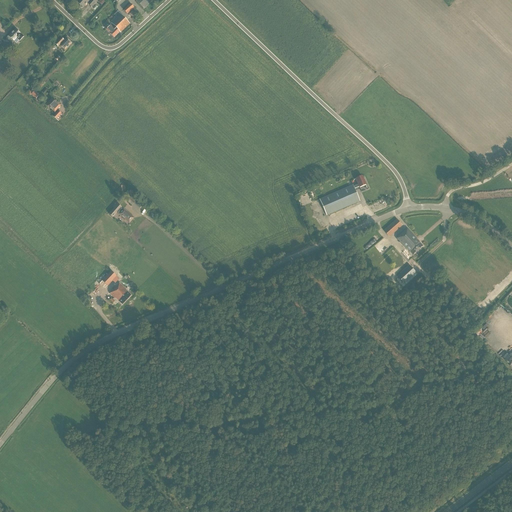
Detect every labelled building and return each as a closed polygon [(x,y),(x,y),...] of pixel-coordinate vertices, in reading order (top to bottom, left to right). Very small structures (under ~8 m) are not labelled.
[(98,0),(92,0),(90,2),(88,0),(78,0),(77,2),(80,5),(80,6),(80,7),(80,8),(81,8),(82,8),(83,8),(87,4),(92,7),(98,0)] [(153,0),(135,0),(144,9),(153,0)] [(131,4),(124,10),(127,14),(134,8),(131,4)] [(114,37),(120,32),(121,33),(130,24),(121,14),(120,14),(118,11),(114,15),(117,18),(111,23),(115,27),(114,29),(111,26),(106,30),(110,34),(114,37)] [(15,29),(9,36),(7,38),(12,43),(17,38),(20,41),(24,37),(15,29)] [(68,40),(65,42),(64,41),(64,40),(62,38),(56,44),(58,47),(60,45),(61,46),(61,47),(65,51),(72,44),(68,40)] [(32,90),(28,93),(31,96),(32,94),(36,99),(35,100),(39,103),(43,99),(41,97),(38,100),(37,98),(39,96),(34,92),(32,90)] [(57,110),(61,106),(54,100),(52,98),(46,104),(49,106),(48,106),(57,114),(54,117),(56,119),(59,121),(64,115),(62,114),(59,111),(58,111),(57,110)] [(356,179),(358,184),(354,186),(353,185),(320,200),(327,216),(360,201),(355,189),(359,187),(360,188),(366,185),(362,176),(356,179)] [(127,201),(132,205),(137,199),(133,195),(127,201)] [(135,204),(140,209),(143,205),(139,201),(135,204)] [(124,209),(123,209),(121,208),(122,207),(118,204),(109,214),(113,217),(117,212),(119,214),(129,224),(134,218),(124,209)] [(384,231),(390,237),(399,229),(402,226),(397,220),(384,231)] [(417,239),(407,229),(397,238),(409,252),(410,252),(413,255),(423,246),(420,243),(419,243),(416,240),(417,239)] [(411,265),(402,274),(408,279),(416,271),(411,265)] [(102,281),(100,284),(104,287),(106,285),(108,286),(117,276),(111,271),(102,281)] [(115,299),(116,298),(122,305),(131,295),(125,290),(126,289),(119,283),(112,291),(113,291),(110,294),(115,299)]
